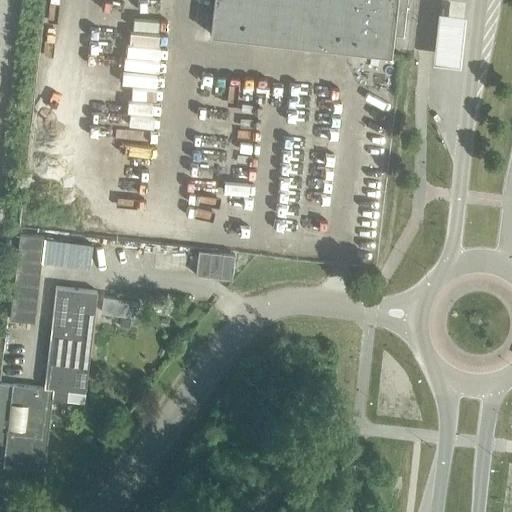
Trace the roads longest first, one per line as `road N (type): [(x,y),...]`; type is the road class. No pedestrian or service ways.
road 1 (unclassified): [(94,511),(127,478),(230,326),(270,299),(417,303)]
road 2 (secondary): [(483,0),(448,268)]
road 3 (secondary): [(446,381),(436,511)]
road 4 (secondary): [(480,511),(493,388)]
